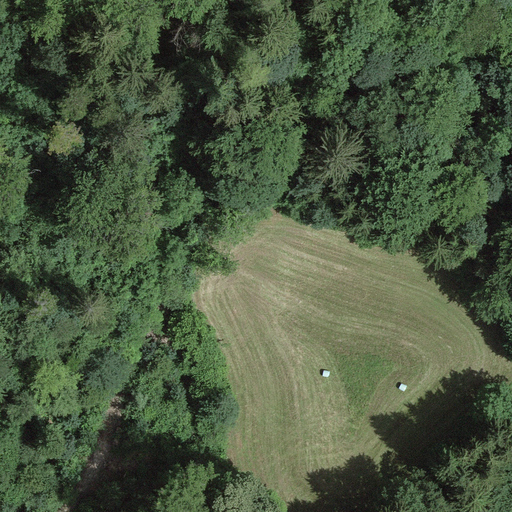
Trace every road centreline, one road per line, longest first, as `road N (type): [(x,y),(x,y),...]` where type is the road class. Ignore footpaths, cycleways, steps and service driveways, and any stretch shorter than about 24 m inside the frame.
road 1 (track): [(166,316),(229,0)]
road 2 (track): [(166,316),(64,511)]
road 3 (track): [(214,511),(166,316)]
